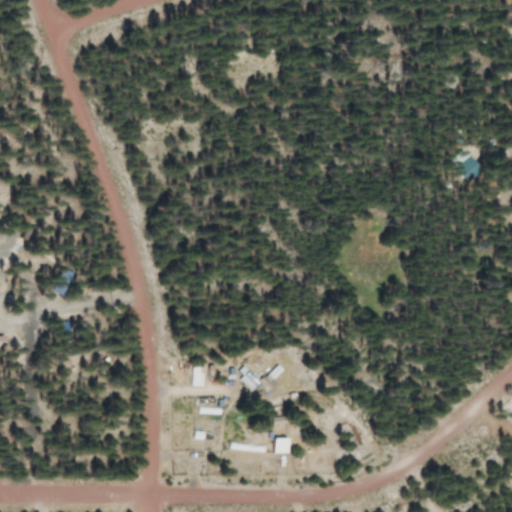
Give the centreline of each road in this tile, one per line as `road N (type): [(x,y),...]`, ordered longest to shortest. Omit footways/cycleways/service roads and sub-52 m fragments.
road 1 (residential): [(0,494),(318,495),(378,479),(427,449),(511,366)]
road 2 (residential): [(147,511),(147,356),(131,268),(40,0)]
